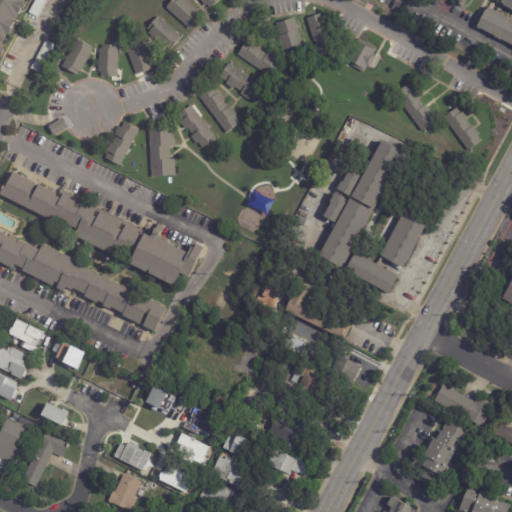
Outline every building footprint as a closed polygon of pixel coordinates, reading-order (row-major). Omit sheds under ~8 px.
[(16,19),(14,22),(15,23),(11,29),(13,30),(10,36),(7,35),(4,41),(2,40),(0,44),(5,47),(3,49),(6,50),(2,57),(0,56),(0,0),(25,0),(24,3),(27,5),(24,10),(22,10),(17,20),(16,19)] [(28,13),(35,0),(47,0),(38,18),(28,13)] [(185,0),(199,12),(197,14),(200,16),(189,29),(166,8),(172,0),(185,0)] [(200,0),(219,0),(209,8),(207,5),(205,7),(200,0)] [(466,0),(462,8),(458,5),(460,2),(456,0),(466,0)] [(502,0),(511,0),(511,10),(503,6),(503,5),(501,3),(502,0)] [(493,11),(511,21),(511,45),(477,27),(487,7),(493,11)] [(329,25),(330,27),(328,28),(331,37),(333,36),(336,44),(334,45),(337,52),(320,57),(307,18),(324,12),(326,19),(327,18),(329,25)] [(152,36),(148,32),(150,29),(148,27),(157,16),(181,38),(171,49),(169,46),(166,49),(152,36)] [(294,18),(302,44),(282,51),(278,36),(280,36),(276,24),(294,18)] [(376,55),(369,67),(367,66),(364,71),(345,60),(358,37),(376,48),(373,54),(376,55)] [(91,52),(81,72),(78,71),(76,74),(62,66),(77,39),(91,47),(90,51),(92,52),(91,52)] [(144,43),(152,65),(150,65),(152,69),(137,76),(125,46),(140,40),(142,43),(144,43)] [(46,41),(55,46),(40,74),(30,69),(45,41),(46,41)] [(259,46),(262,49),(261,51),(267,55),(269,53),(277,59),(276,61),(281,64),(271,78),(238,55),(247,42),(253,45),(254,43),(259,46)] [(118,46),(117,78),(100,77),(100,73),(98,73),(99,49),(101,49),(101,46),(118,46)] [(242,96),(241,95),(242,93),(236,88),(234,90),(226,84),(227,82),(219,77),(229,63),(267,89),(258,103),(251,98),(249,101),(242,96)] [(225,96),(227,99),(225,100),(230,107),(232,105),(238,114),(236,115),(241,122),(227,133),(200,95),(213,84),(219,92),(221,91),(225,96)] [(418,96),(421,99),(419,100),(424,107),(426,105),(431,113),(430,115),(435,122),(421,132),(395,94),(408,85),(413,92),(415,91),(418,96)] [(192,139),(191,137),(193,136),(187,129),(186,130),(181,123),(182,122),(178,116),(192,106),(216,138),(202,148),(198,143),(197,144),(192,139)] [(467,117),(469,120),(468,121),(472,127),(474,126),(480,134),(478,136),(482,141),(467,151),(444,117),(458,108),(461,113),(463,111),(467,117)] [(46,124),(59,116),(64,125),(52,133),(46,124)] [(139,129),(120,166),(105,158),(108,152),(106,150),(110,142),(112,144),(117,136),(115,134),(119,126),(121,128),(124,121),(139,129)] [(170,146),(171,160),(175,159),(176,175),(153,177),(150,131),(173,130),(174,146),(170,146)] [(397,165),(374,207),(351,194),(382,137),(405,150),(397,165)] [(351,168),(360,173),(349,194),(337,187),(341,179),(342,180),(349,167),(351,168)] [(36,183),(37,184),(34,191),(37,192),(40,185),(58,194),(57,197),(62,199),(64,194),(72,197),(71,199),(83,206),(84,204),(98,210),(95,216),(99,219),(102,213),(123,223),(120,230),(124,232),(128,225),(152,237),(153,234),(153,233),(156,228),(162,231),(158,237),(192,255),(198,244),(205,248),(189,278),(181,273),(177,281),(176,281),(173,286),(132,265),(133,263),(131,262),(133,258),(123,253),(119,259),(75,237),(78,231),(54,219),(53,222),(47,219),(46,222),(39,218),(40,216),(0,195),(7,182),(9,183),(15,172),(36,183)] [(273,199),(265,214),(244,204),(252,189),(273,199)] [(339,193),(345,196),(343,199),(345,200),(334,221),(323,215),(330,201),(329,200),(334,190),(339,193)] [(321,249),(350,196),(373,210),(342,267),(318,253),(321,249)] [(411,216),(425,224),(403,266),(380,254),(403,212),(411,216)] [(0,233),(3,235),(17,242),(18,240),(39,251),(41,247),(43,248),(44,245),(78,262),(77,264),(166,309),(154,333),(142,327),(147,317),(144,316),(139,326),(122,317),(123,315),(110,309),(109,311),(102,307),(103,305),(98,302),(97,304),(83,298),(84,296),(73,290),(71,292),(65,289),(63,293),(56,289),(58,285),(54,283),(52,288),(21,272),(22,270),(14,266),(12,270),(0,264),(0,233)] [(377,263),(393,272),(392,273),(397,276),(388,292),(345,269),(355,251),(377,263)] [(284,309),(298,281),(313,289),(306,301),(352,324),(344,339),(284,309)] [(511,306),(502,301),(511,282),(511,306)] [(45,338),(44,340),(40,338),(39,340),(35,338),(32,345),(37,347),(35,353),(23,347),(25,342),(10,334),(11,332),(10,331),(11,328),(13,328),(17,319),(43,332),(42,334),(46,336),(45,338)] [(298,355),(304,343),(287,334),(281,345),(298,355)] [(85,353),(77,369),(73,367),(72,369),(71,369),(71,371),(66,368),(68,365),(63,363),(64,362),(57,359),(59,355),(53,353),(59,341),(71,347),(71,346),(85,353)] [(24,354),(22,359),(24,361),(22,366),(25,368),(24,371),(27,372),(24,378),(22,377),(21,379),(0,367),(0,349),(1,347),(9,351),(12,347),(24,353),(24,354)] [(356,367),(349,382),(332,374),(342,352),(348,355),(347,359),(358,364),(356,367)] [(295,365),(294,366),(282,360),(285,353),(298,360),(295,365)] [(324,395),(323,398),(299,387),(304,375),(297,371),(303,358),(315,363),(311,373),(330,382),(324,395)] [(17,383),(14,389),(18,391),(14,399),(11,397),(9,400),(0,395),(0,374),(17,383)] [(166,392),(158,407),(157,407),(156,410),(151,408),(152,404),(151,404),(151,405),(144,402),(152,384),(166,391),(166,392)] [(464,396),(475,402),(478,395),(494,404),(481,428),(476,425),(477,424),(434,401),(443,384),(464,396)] [(221,393),(231,401),(225,409),(215,401),(221,393)] [(55,406),(67,412),(65,417),(67,418),(66,419),(69,421),(66,427),(40,414),(46,402),(55,406)] [(184,427),(187,421),(193,424),(196,419),(192,416),(193,414),(190,413),(192,408),(195,410),(196,408),(222,421),(218,430),(222,432),(219,437),(215,435),(215,436),(211,434),(210,437),(198,431),(197,434),(184,428),(184,427)] [(297,453),(281,445),(295,417),(310,424),(297,453)] [(457,423),(467,429),(462,437),(466,439),(461,446),(458,445),(444,471),(447,473),(442,482),(439,480),(435,488),(425,482),(427,479),(419,474),(423,465),(422,465),(426,456),(424,455),(433,437),(436,438),(441,430),(443,430),(447,422),(455,426),(457,423)] [(509,426),(511,427),(511,443),(495,434),(502,423),(504,424),(502,427),(507,429),(508,426),(509,426)] [(223,447),(234,425),(253,435),(250,441),(246,439),(238,456),(229,451),(229,450),(223,447)] [(62,457),(53,453),(36,487),(21,480),(46,430),(70,442),(62,457)] [(182,452),(176,449),(179,443),(177,442),(182,433),(208,447),(203,457),(207,459),(205,464),(201,462),(200,463),(185,456),(186,454),(182,452)] [(134,445),(134,446),(134,447),(145,453),(145,451),(151,454),(143,471),(115,457),(121,445),(127,448),(129,444),(130,443),(134,445)] [(0,468),(0,447),(8,451),(9,448),(20,453),(10,473),(0,468)] [(302,462),(295,475),(290,472),(289,474),(286,473),(285,475),(282,474),(283,471),(280,469),(278,473),(272,470),(274,466),(267,463),(275,448),(302,462)] [(242,468),(239,475),(244,478),(239,487),(211,473),(220,457),(225,459),(226,456),(229,458),(230,457),(244,464),(242,468)] [(159,479),(160,477),(159,476),(161,472),(162,473),(163,471),(164,471),(168,465),(175,469),(176,468),(179,469),(178,470),(193,478),(186,493),(159,479)] [(130,511),(128,511),(108,502),(113,492),(115,492),(123,473),(142,482),(134,499),(136,500),(130,511)] [(230,490),(225,501),(229,504),(225,511),(199,500),(206,484),(216,489),(218,484),(230,489),(230,490)] [(498,500),(497,503),(502,505),(502,506),(509,509),(507,511),(463,511),(459,510),(467,492),(473,494),(474,492),(479,495),(481,491),(498,499),(498,500)] [(171,497),(177,500),(175,506),(168,503),(171,497)] [(416,510),(414,511),(394,511),(396,509),(391,507),(396,499),(416,510)]
